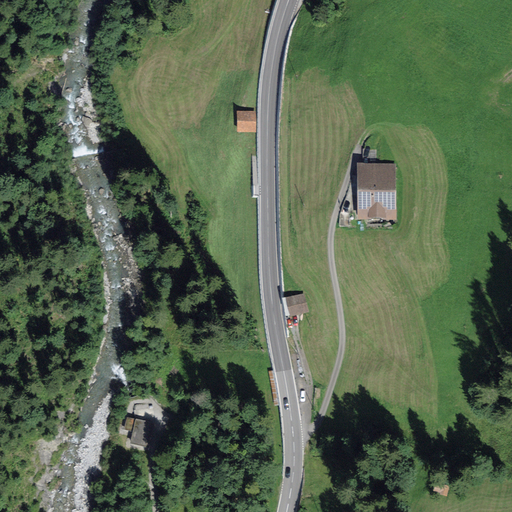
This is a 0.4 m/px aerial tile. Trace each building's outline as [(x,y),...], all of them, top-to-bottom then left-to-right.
[(254,114),(237,114),(238,135),(254,134),(254,114)] [(397,166),(363,167),(364,223),(398,222),(397,166)] [(307,296),(289,302),(294,318),(312,313),(307,296)] [(155,426),(129,421),(127,431),(137,433),(134,444),(150,447),(155,426)] [(443,488),(435,485),(432,492),(441,495),(443,488)]
